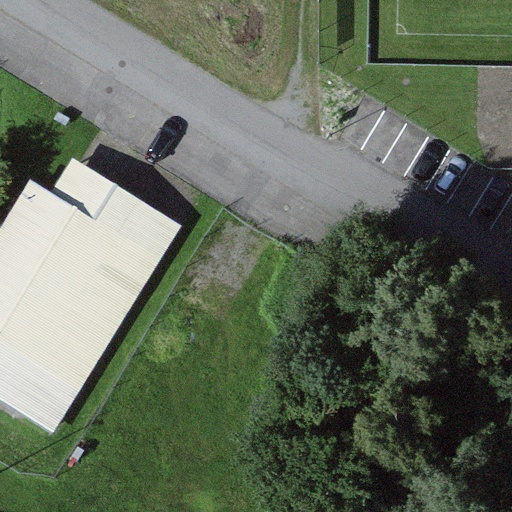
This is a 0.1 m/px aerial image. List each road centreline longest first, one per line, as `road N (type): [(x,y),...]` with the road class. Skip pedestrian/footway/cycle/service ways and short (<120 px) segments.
road 1 (unclassified): [(511,295),(32,0)]
road 2 (track): [(298,0),(296,166)]
